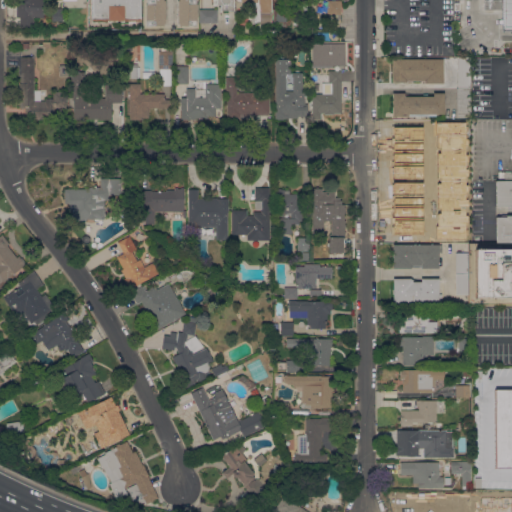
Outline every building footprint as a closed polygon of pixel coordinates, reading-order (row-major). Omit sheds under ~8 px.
[(44,0),(44,17),(35,17),(35,27),(33,27),(33,28),(28,28),(28,27),(20,27),(20,17),(17,17),(17,0),(44,0)] [(165,0),(165,23),(163,23),(163,26),(146,26),(145,0),(165,0)] [(177,0),(196,0),(196,4),(197,4),(197,20),(196,20),(196,25),(179,25),(179,23),(177,23),(177,0)] [(234,0),(234,10),(221,10),(221,4),(218,4),(213,4),(213,0),(234,0)] [(241,0),(272,0),(272,24),(253,24),(253,2),(241,2),(241,0)] [(341,0),(341,6),(343,6),(343,12),(341,12),(341,14),(340,14),(340,19),(338,19),(338,22),(327,22),(327,0),(341,0)] [(511,0),(511,31),(502,31),(502,9),(484,9),(484,0),(511,0)] [(123,2),(123,15),(112,15),(112,2),(123,2)] [(307,25),(294,25),(294,15),(299,15),(299,3),(307,3),(307,25)] [(62,8),(62,21),(66,21),(66,27),(59,27),(58,21),(51,21),(51,8),(62,8)] [(218,9),(218,23),(199,23),(199,9),(218,9)] [(287,9),(287,26),(283,26),(283,21),(274,21),(274,9),(287,9)] [(310,65),(343,65),(343,42),(311,42),(310,65)] [(172,68),(159,68),(159,51),(172,50),(172,68)] [(35,100),(45,100),(45,98),(53,98),(53,91),(67,91),(67,108),(55,108),(55,119),(33,119),(33,112),(26,112),(26,107),(20,107),(20,83),(21,83),(21,57),(35,57),(35,100)] [(455,87),(457,87),(457,57),(469,57),(469,114),(464,114),(464,117),(455,117),(455,87)] [(275,59),(291,59),(291,74),(286,74),(286,91),(293,91),(293,73),(302,72),(302,87),(305,87),(305,103),(308,103),(308,116),(298,116),(298,118),(275,118),(275,59)] [(443,59),(443,83),(423,83),(423,80),(411,80),(411,82),(392,83),(392,59),(443,59)] [(138,67),(140,67),(140,78),(131,78),(131,75),(126,75),(126,71),(131,71),(131,70),(127,70),(127,64),(138,64),(138,67)] [(341,113),(334,113),(334,114),(324,114),(324,113),(321,113),(321,119),(313,119),(313,93),(323,93),(323,83),(328,83),(328,70),(335,70),(335,64),(340,64),(340,71),(341,71),(341,113)] [(68,65),(68,75),(60,75),(60,65),(68,65)] [(189,83),(175,83),(175,66),(189,65),(189,83)] [(85,72),(86,91),(96,91),(96,98),(105,98),(105,86),(122,86),(122,102),(111,103),(112,119),(96,120),(96,118),(74,119),(73,92),(72,92),(71,72),(85,72)] [(227,90),(226,90),(226,77),(237,77),(237,92),(269,92),(269,115),(250,115),(250,117),(237,117),(237,118),(227,118),(227,90)] [(130,83),(141,83),(141,88),(142,88),(142,94),(165,93),(165,99),(172,99),(172,108),(149,108),(149,117),(142,117),(142,119),(130,119),(130,83)] [(222,108),(216,108),(216,116),(208,116),(208,118),(196,118),(196,119),(181,119),(181,97),(186,97),(186,88),(195,88),(195,97),(206,97),(206,84),(222,84),(222,108)] [(436,114),(436,116),(409,116),(409,114),(402,114),(402,116),(392,116),(392,93),(405,93),(405,96),(424,96),(424,93),(428,93),(428,96),(433,96),(433,93),(444,93),(444,114),(436,114)] [(455,120),(468,120),(468,145),(455,145),(455,120)] [(443,131),(443,147),(427,147),(427,144),(412,144),(412,140),(396,140),(396,124),(413,124),(413,128),(415,128),(415,127),(418,127),(418,128),(428,128),(428,132),(431,132),(431,131),(433,131),(433,132),(443,131)] [(443,168),(428,168),(428,171),(413,171),(413,175),(396,175),(396,159),(411,159),(411,155),(426,155),(426,152),(443,152),(443,168)] [(458,181),(458,180),(456,180),(456,163),(455,163),(455,155),(469,154),(469,180),(471,180),(471,181),(458,181)] [(496,181),(505,181),(505,178),(499,178),(499,171),(511,171),(511,181),(496,181)] [(99,219),(99,220),(96,220),(95,219),(71,219),(71,211),(69,211),(69,203),(65,203),(65,188),(91,188),(91,187),(101,187),(101,178),(121,178),(121,190),(126,190),(126,195),(109,195),(109,200),(105,200),(105,219),(99,219)] [(471,206),(458,206),(458,181),(471,181),(471,206)] [(511,181),(511,205),(496,205),(496,181),(511,181)] [(444,185),(444,208),(428,208),(428,204),(426,204),(426,185),(444,185)] [(420,186),(419,203),(397,203),(397,198),(396,198),(396,186),(420,186)] [(232,210),(247,210),(247,215),(254,215),(254,211),(261,211),(261,209),(255,209),(255,187),(270,187),(270,239),(247,239),(247,234),(232,234),(232,210)] [(174,211),(170,220),(166,220),(161,211),(155,211),(155,224),(145,224),(145,220),(140,220),(140,190),(152,190),(152,191),(167,191),(167,190),(176,190),(176,188),(184,188),(184,211),(186,211),(186,217),(183,217),(183,211),(174,211)] [(345,220),(346,220),(346,222),(344,222),(344,224),(346,224),(346,227),(345,227),(345,237),(343,237),(343,252),(329,252),(329,237),(332,237),(332,220),(323,220),(323,231),(313,231),(313,188),(322,188),(322,191),(335,191),(335,197),(340,197),(340,200),(342,200),(342,204),(345,204),(345,220)] [(215,226),(198,226),(198,232),(188,232),(188,189),(199,189),(199,198),(229,198),(229,212),(228,212),(228,239),(216,239),(216,238),(215,238),(215,226)] [(275,189),(284,189),(284,190),(290,190),(290,193),(297,193),(297,204),(302,204),(302,223),(291,223),(291,234),(275,234),(275,189)] [(395,232),(395,214),(443,214),(443,232),(395,232)] [(496,217),(502,217),(502,215),(511,215),(511,243),(497,243),(496,217)] [(459,223),(471,223),(471,240),(459,240),(459,223)] [(0,235),(2,234),(10,243),(8,245),(24,266),(3,281),(0,277),(0,235)] [(152,262),(158,273),(130,289),(124,279),(126,278),(121,270),(124,269),(117,257),(124,253),(118,242),(130,236),(137,249),(132,251),(137,261),(140,259),(144,266),(152,262)] [(309,237),(309,250),(298,251),(297,237),(309,237)] [(511,243),(511,304),(469,304),(469,294),(468,294),(468,274),(468,252),(469,252),(469,243),(497,243),(511,243)] [(442,244),(442,252),(439,252),(439,268),(421,268),(421,265),(413,265),(413,267),(411,267),(411,268),(393,268),(393,244),(442,244)] [(300,253),(309,252),(309,260),(301,260),(300,253)] [(468,274),(456,274),(456,252),(468,252),(468,274)] [(312,266),(312,263),(320,263),(320,266),(332,266),(332,278),(316,278),(316,288),(298,288),(298,298),(284,298),(284,287),(298,287),(298,283),(295,283),(296,266),(312,266)] [(20,286),(18,283),(33,270),(43,284),(36,288),(50,310),(47,313),(49,316),(33,326),(17,317),(4,297),(20,286)] [(468,294),(456,294),(456,274),(468,274),(468,294)] [(393,278),(411,278),(411,279),(412,279),(412,281),(421,281),(421,278),(439,278),(439,294),(442,294),(442,301),(393,302),(393,278)] [(186,314),(153,332),(148,323),(152,320),(142,301),(137,304),(131,292),(143,286),(146,291),(155,286),(157,290),(169,283),(186,314)] [(332,300),(332,309),(331,309),(331,314),(327,314),(327,321),(326,321),(326,328),(310,328),(310,324),(307,324),(307,317),(289,317),(289,300),(332,300)] [(459,317),(445,317),(445,305),(459,305),(459,317)] [(399,332),(399,323),(404,323),(405,309),(426,309),(426,313),(431,313),(431,324),(427,324),(427,333),(399,332)] [(63,312),(68,319),(66,321),(85,349),(73,357),(68,349),(66,350),(65,349),(62,350),(60,350),(59,348),(59,345),(58,344),(48,350),(42,341),(39,342),(38,341),(34,344),(29,336),(63,312)] [(207,347),(213,361),(209,363),(210,366),(205,379),(199,383),(197,379),(196,380),(196,381),(194,386),(186,390),(181,380),(184,378),(176,363),(176,364),(172,357),(180,353),(176,347),(174,346),(174,349),(162,348),(164,335),(170,336),(170,331),(177,332),(176,341),(177,342),(178,331),(182,332),(184,321),(196,323),(194,335),(188,334),(187,341),(185,341),(184,345),(185,347),(187,347),(188,350),(189,350),(192,350),(194,353),(193,354),(207,347)] [(293,322),(293,335),(281,335),(281,322),(293,322)] [(434,354),(423,354),(424,361),(417,361),(417,364),(403,365),(403,345),(399,345),(399,336),(434,336),(434,354)] [(332,338),(332,347),(330,347),(330,365),(309,365),(309,357),(307,357),(307,351),(303,347),(287,347),(287,338),(332,338)] [(470,351),(459,351),(459,338),(470,338),(470,351)] [(0,355),(8,350),(16,361),(5,368),(6,370),(0,373),(0,355)] [(95,383),(99,381),(105,392),(88,402),(83,393),(81,394),(80,392),(71,397),(61,379),(67,376),(66,374),(65,374),(63,371),(64,370),(63,368),(89,354),(93,361),(91,362),(93,366),(92,367),(96,374),(92,376),(95,383)] [(299,361),(299,372),(276,372),(276,360),(299,361)] [(215,376),(211,368),(221,363),(223,366),(226,364),(229,369),(215,376)] [(271,388),(263,388),(263,376),(262,376),(261,379),(251,376),(254,368),(255,368),(259,366),(264,367),(272,367),(271,388)] [(432,387),(433,387),(433,391),(432,391),(432,392),(403,392),(403,379),(400,379),(400,368),(403,368),(403,369),(443,369),(443,379),(434,379),(434,385),(432,385),(432,387)] [(332,376),(332,385),(331,385),(331,407),(311,407),(311,404),(305,404),(303,402),(303,385),(293,386),(293,383),(288,383),(288,382),(285,382),(285,381),(284,381),(284,375),(332,376)] [(217,378),(220,384),(212,388),(209,382),(217,378)] [(248,379),(256,384),(252,390),(244,384),(248,379)] [(470,385),(470,396),(456,396),(456,385),(470,385)] [(191,393),(203,387),(209,400),(216,397),(214,393),(222,389),(237,420),(241,418),(242,420),(259,411),(264,421),(262,422),(264,427),(245,436),(245,438),(234,443),(231,436),(226,438),(226,437),(223,439),(221,436),(213,439),(191,393)] [(256,388),(259,394),(253,397),(250,391),(256,388)] [(494,389),(511,389),(511,467),(495,467),(494,389)] [(101,448),(93,433),(98,431),(94,424),(85,429),(77,413),(111,395),(130,433),(101,448)] [(417,400),(442,400),(442,413),(436,413),(436,422),(412,422),(412,425),(401,425),(401,420),(400,420),(400,416),(401,416),(401,410),(419,410),(419,406),(417,406),(417,400)] [(288,402),(289,414),(277,414),(276,402),(288,402)] [(72,420),(67,423),(64,417),(70,414),(72,420)] [(286,432),(278,428),(284,417),(292,421),(286,432)] [(322,453),(327,453),(327,461),(295,461),(294,453),(298,453),(297,435),(306,435),(306,418),(321,418),(321,417),(331,417),(331,430),(322,430),(322,453)] [(23,420),(25,431),(8,434),(7,423),(23,420)] [(446,430),(446,431),(452,431),(452,447),(454,447),(454,457),(424,457),(424,448),(416,448),(416,445),(401,445),(401,430),(446,430)] [(127,441),(133,452),(136,451),(159,497),(152,501),(154,505),(149,505),(148,503),(147,504),(133,500),(127,488),(137,483),(136,482),(125,487),(128,493),(121,496),(123,500),(118,502),(109,483),(112,482),(108,473),(107,474),(103,465),(101,466),(97,458),(105,454),(104,452),(117,446),(116,445),(119,443),(120,444),(127,441)] [(230,467),(222,455),(240,442),(246,450),(243,453),(247,459),(245,461),(255,474),(253,476),(255,478),(250,481),(251,482),(258,478),(265,488),(263,489),(265,492),(254,500),(238,477),(237,477),(235,477),(234,477),(233,476),(233,475),(227,479),(222,472),(230,467)] [(253,460),(260,453),(267,460),(259,467),(253,460)] [(471,461),(471,485),(462,484),(462,473),(451,473),(451,461),(471,461)] [(439,462),(439,476),(443,476),(443,487),(418,487),(418,483),(413,483),(413,475),(400,475),(400,462),(439,462)] [(79,471),(84,468),(86,473),(89,473),(91,487),(88,488),(79,471)] [(315,491),(315,480),(325,480),(325,492),(315,491)] [(269,499),(264,495),(269,489),(274,494),(269,499)] [(511,492),(511,504),(506,505),(507,510),(494,511),(494,505),(492,505),(492,497),(494,497),(494,493),(511,492)] [(490,494),(490,508),(467,508),(468,494),(490,494)] [(272,511),(310,511),(280,497),(272,511)]
